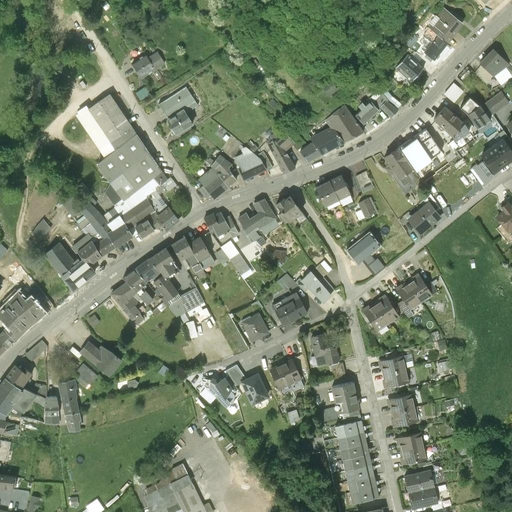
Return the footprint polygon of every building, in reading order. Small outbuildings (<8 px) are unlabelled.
[(444,9),(429,28),(447,43),(462,24),(444,9)] [(447,43),(429,28),(423,35),(433,43),(425,51),(434,59),(447,43)] [(509,64),(493,50),(481,63),(494,76),(509,64)] [(147,56),(133,65),(142,79),(165,64),(158,52),(148,58),(147,56)] [(412,57),(408,53),(395,67),(399,70),(393,76),(401,83),(406,77),(411,81),(424,68),(418,62),(417,64),(411,58),(412,57)] [(463,92),(454,84),(445,94),(454,102),(463,92)] [(387,101),(392,97),(393,96),(383,87),(380,90),(382,92),(381,93),(388,100),(387,101)] [(159,105),(168,119),(184,109),(193,103),(184,89),(159,105)] [(370,101),(372,103),(378,109),(380,107),(387,101),(388,100),(381,93),(382,92),(380,90),(379,89),(370,98),(372,100),(370,101)] [(508,104),(501,93),(485,103),(493,114),(508,104)] [(74,114),(104,159),(137,136),(110,95),(88,109),(85,106),(74,114)] [(387,101),(396,109),(400,105),(392,97),(387,101)] [(480,106),(470,97),(460,108),(468,114),(470,116),(478,128),(490,120),(480,106)] [(355,114),(363,123),(378,109),(372,103),(370,101),(370,100),(365,105),(361,101),(357,105),(361,109),(355,114)] [(387,101),(380,107),(391,117),(397,110),(396,109),(387,101)] [(363,132),(344,103),(325,118),(332,126),(344,142),(363,132)] [(464,125),(445,107),(434,119),(443,127),(441,130),(443,132),(445,129),(453,136),(456,140),(469,131),(464,125)] [(194,123),(184,109),(168,119),(165,121),(174,136),(194,123)] [(273,132),(270,136),(273,139),(273,138),(276,141),(284,134),(276,125),(271,129),(273,132)] [(332,126),(312,141),(313,142),(321,153),(344,142),(332,126)] [(426,129),(399,148),(414,170),(441,151),(426,129)] [(232,137),(226,132),(222,137),(228,141),(232,137)] [(286,150),(285,149),(294,141),(286,133),(284,134),(276,141),(273,138),(273,139),(268,143),(274,156),(286,150)] [(168,181),(137,136),(104,159),(96,164),(110,183),(105,193),(120,214),(121,215),(146,197),(163,185),(168,181)] [(511,152),(503,140),(482,155),(485,160),(493,171),(493,172),(511,159),(511,152)] [(313,142),(300,151),(308,161),(321,153),(313,142)] [(242,154),(236,157),(241,168),(240,168),(244,177),(265,168),(260,158),(246,146),(240,149),(242,154)] [(383,157),(388,164),(384,167),(389,175),(391,174),(405,193),(417,185),(413,179),(418,176),(414,170),(399,148),(398,147),(383,157)] [(286,150),(274,156),(283,172),(294,167),(286,150)] [(263,151),(258,154),(260,158),(265,168),(267,170),(272,167),(263,151)] [(231,163),(220,155),(211,166),(212,167),(218,174),(227,185),(236,179),(227,167),(231,163)] [(476,162),(469,168),(471,171),(478,180),(482,185),(489,179),(487,175),(493,171),(485,160),(478,165),(476,162)] [(203,185),(203,186),(218,174),(212,167),(197,179),(203,185)] [(478,180),(471,171),(466,175),(472,184),(478,180)] [(374,187),(367,173),(356,178),(363,192),(374,187)] [(218,174),(203,186),(211,195),(213,197),(227,185),(218,174)] [(342,175),(329,181),(338,199),(341,205),(352,199),(350,194),(350,193),(342,175)] [(171,178),(168,181),(163,185),(168,191),(176,185),(171,178)] [(329,181),(315,187),(325,206),(338,199),(329,181)] [(206,199),(211,195),(203,186),(203,185),(198,189),(206,199)] [(146,197),(121,215),(125,222),(130,229),(134,226),(153,213),(154,213),(146,197)] [(289,221),(290,223),(302,215),(289,197),(286,199),(285,197),(277,203),(283,212),(289,221)] [(259,212),(251,218),(247,212),(238,218),(243,225),(242,225),(248,234),(255,229),(258,227),(259,229),(261,228),(275,219),(276,218),(265,198),(254,203),(259,212)] [(376,211),(370,198),(358,204),(365,217),(376,211)] [(511,205),(511,206),(508,202),(502,207),(505,212),(498,217),(511,234),(511,205)] [(102,236),(104,238),(106,237),(105,235),(113,230),(107,223),(108,223),(98,211),(89,203),(80,211),(87,219),(91,223),(99,234),(97,235),(99,238),(102,236)] [(439,217),(428,203),(410,218),(421,232),(439,217)] [(162,224),(166,230),(179,220),(178,219),(166,204),(162,207),(154,213),(153,213),(162,224)] [(230,215),(225,218),(221,211),(214,215),(221,227),(223,232),(228,230),(232,237),(239,233),(230,215)] [(289,221),(283,212),(279,215),(285,224),(289,221)] [(153,213),(134,226),(142,238),(162,224),(153,213)] [(214,215),(213,213),(204,217),(211,230),(212,232),(215,230),(217,235),(223,232),(221,227),(214,215)] [(107,223),(113,230),(125,222),(121,215),(120,214),(108,223),(107,223)] [(93,239),(91,241),(95,245),(104,238),(102,236),(99,238),(97,235),(99,234),(91,223),(87,219),(79,225),(87,235),(88,233),(93,239)] [(275,219),(261,228),(265,234),(279,225),(275,219)] [(44,220),(32,233),(39,241),(44,236),(43,235),(50,226),(44,220)] [(105,235),(106,237),(114,249),(134,236),(130,229),(125,222),(113,230),(105,235)] [(260,236),(255,229),(248,234),(255,241),(260,236)] [(93,239),(88,233),(87,235),(73,245),(78,252),(91,241),(93,239)] [(371,255),(381,247),(369,233),(347,251),(358,265),(363,261),(371,255)] [(104,238),(95,245),(103,257),(114,249),(106,237),(104,238)] [(184,237),(172,244),(181,260),(186,257),(195,272),(202,268),(199,261),(188,244),(184,237)] [(210,255),(200,237),(188,244),(199,261),(210,255)] [(91,241),(78,252),(82,257),(89,267),(103,257),(95,245),(91,241)] [(231,241),(221,247),(222,249),(229,259),(241,276),(250,269),(231,241)] [(71,292),(95,273),(89,267),(82,257),(75,262),(60,242),(42,256),(71,292)] [(0,243),(0,260),(8,251),(0,243)] [(166,247),(149,258),(158,271),(151,277),(154,281),(164,274),(167,279),(176,273),(174,271),(175,270),(172,266),(175,263),(166,248),(166,247)] [(229,259),(222,249),(215,253),(222,264),(229,259)] [(286,251),(275,249),(274,260),(285,262),(286,251)] [(215,263),(210,255),(199,261),(202,268),(203,270),(215,263)] [(375,260),(371,255),(363,261),(367,266),(375,260)] [(149,258),(136,268),(146,281),(151,277),(158,271),(149,258)] [(375,260),(367,266),(374,275),(384,267),(377,258),(375,260)] [(22,265),(19,260),(8,272),(9,273),(7,280),(11,284),(16,288),(29,274),(26,269),(22,265)] [(323,276),(331,268),(324,260),(316,268),(323,276)] [(136,268),(124,277),(127,281),(136,292),(139,295),(143,291),(140,288),(147,282),(146,281),(136,268)] [(203,270),(202,268),(195,272),(199,278),(206,274),(203,270)] [(319,281),(310,271),(302,280),(309,287),(323,302),(331,294),(330,293),(319,281)] [(286,291),(296,282),(287,273),(278,281),(286,291)] [(425,285),(418,273),(412,277),(413,278),(407,282),(420,301),(425,297),(425,298),(431,294),(425,285)] [(167,279),(164,274),(154,281),(165,295),(161,298),(164,302),(167,307),(169,305),(181,296),(167,279)] [(334,289),(323,277),(319,281),(330,293),(334,289)] [(309,287),(302,280),(300,278),(296,282),(305,291),(309,287)] [(136,292),(127,281),(111,292),(132,319),(140,313),(134,305),(137,302),(132,296),(136,292)] [(420,301),(407,282),(404,284),(402,283),(395,287),(403,299),(409,309),(415,305),(414,304),(420,301)] [(430,282),(425,285),(431,294),(436,291),(430,282)] [(197,288),(181,296),(185,313),(187,311),(200,304),(204,302),(197,288)] [(153,301),(144,290),(143,291),(139,295),(147,305),(153,301)] [(4,329),(15,340),(19,336),(28,327),(45,314),(31,297),(27,300),(19,292),(14,297),(11,294),(3,301),(6,304),(0,310),(0,314),(10,323),(7,325),(4,329)] [(283,326),(308,313),(297,293),(272,305),(283,326)] [(399,315),(385,294),(379,298),(380,299),(374,303),(387,322),(392,319),(392,320),(399,315)] [(181,296),(169,305),(177,317),(185,313),(181,296)] [(409,309),(403,299),(398,302),(406,316),(411,313),(409,309)] [(167,307),(164,302),(153,311),(157,315),(167,307)] [(387,322),(374,303),(369,306),(368,305),(362,309),(376,330),(382,326),(382,325),(387,322)] [(200,304),(187,311),(190,316),(203,309),(200,304)] [(270,332),(259,312),(241,322),(252,341),(270,332)] [(140,313),(132,319),(137,325),(138,324),(146,317),(144,315),(143,317),(140,313)] [(99,321),(94,314),(88,318),(94,326),(99,321)] [(185,321),(187,337),(195,336),(194,320),(185,321)] [(0,342),(7,349),(15,340),(4,329),(0,332),(0,342)] [(437,331),(430,333),(433,341),(439,339),(437,331)] [(314,358),(315,357),(317,366),(339,361),(339,360),(336,344),(326,347),(323,334),(309,337),(314,358)] [(445,339),(437,340),(439,350),(447,348),(445,339)] [(48,346),(42,341),(25,356),(35,364),(48,346)] [(80,352),(110,376),(122,360),(112,352),(102,346),(100,348),(89,341),(80,352)] [(302,353),(292,358),(298,371),(306,367),(302,353)] [(378,361),(381,374),(405,368),(402,355),(378,361)] [(269,369),(282,394),(303,383),(298,371),(292,358),(269,369)] [(448,360),(437,362),(439,371),(450,369),(448,360)] [(346,376),(343,362),(330,365),(333,379),(346,376)] [(88,388),(99,376),(83,363),(75,373),(79,376),(77,379),(88,388)] [(15,365),(6,378),(22,389),(32,374),(23,368),(21,370),(15,365)] [(226,371),(229,376),(235,385),(241,382),(240,381),(246,378),(236,365),(226,371)] [(381,374),(384,387),(409,381),(405,368),(381,374)] [(269,396),(258,372),(246,378),(240,381),(241,382),(252,404),(269,396)] [(229,376),(225,378),(224,377),(220,379),(212,377),(210,380),(205,379),(203,380),(202,383),(207,389),(210,389),(226,408),(231,403),(233,405),(235,395),(233,393),(238,389),(235,385),(229,376)] [(6,378),(0,385),(0,410),(6,415),(8,412),(24,390),(22,389),(6,378)] [(75,379),(57,383),(65,415),(79,412),(76,398),(77,398),(75,388),(78,388),(75,379)] [(35,382),(33,393),(37,395),(46,398),(46,396),(47,396),(48,385),(47,385),(35,382)] [(360,415),(352,382),(330,387),(334,406),(337,420),(342,419),(360,415)] [(24,389),(24,390),(8,412),(13,416),(19,418),(20,417),(33,400),(37,395),(33,393),(26,389),(25,390),(24,389)] [(386,399),(390,412),(415,406),(412,393),(386,399)] [(46,398),(37,395),(33,400),(45,406),(46,398)] [(46,396),(46,398),(45,406),(45,423),(60,423),(59,405),(57,396),(47,396),(46,396)] [(452,398),(444,400),(446,407),(453,405),(452,398)] [(337,420),(334,406),(316,411),(319,425),(337,420)] [(390,412),(393,426),(419,419),(415,406),(390,412)] [(296,408),(286,411),(290,422),(300,418),(296,408)] [(79,412),(65,415),(68,432),(81,430),(79,421),(81,421),(79,412)] [(361,421),(360,415),(342,419),(343,425),(361,421)] [(333,427),(336,438),(364,432),(361,421),(343,425),(333,427)] [(19,425),(6,422),(3,434),(17,436),(19,425)] [(396,437),(399,450),(424,445),(421,431),(396,437)] [(336,438),(338,449),(367,443),(364,432),(336,438)] [(0,440),(0,459),(7,461),(8,458),(11,458),(12,452),(9,451),(11,442),(0,440)] [(338,449),(341,460),(369,454),(367,443),(338,449)] [(399,450),(402,463),(427,458),(424,445),(399,450)] [(341,460),(343,471),(372,465),(369,454),(341,460)] [(213,511),(211,503),(204,506),(184,465),(164,476),(161,483),(145,491),(147,497),(143,498),(148,511),(213,511)] [(343,471),(346,483),(374,476),(372,465),(343,471)] [(403,476),(407,492),(434,485),(430,469),(403,476)] [(14,476),(0,474),(0,489),(12,491),(14,476)] [(346,483),(348,494),(377,487),(374,476),(346,483)] [(407,492),(411,508),(431,503),(438,501),(434,485),(407,492)] [(348,494),(351,505),(380,498),(377,487),(348,494)] [(31,495),(27,511),(32,511),(35,511),(37,508),(41,509),(42,502),(39,501),(40,497),(31,495)] [(438,501),(431,503),(433,511),(442,511),(443,511),(441,501),(438,501)]
